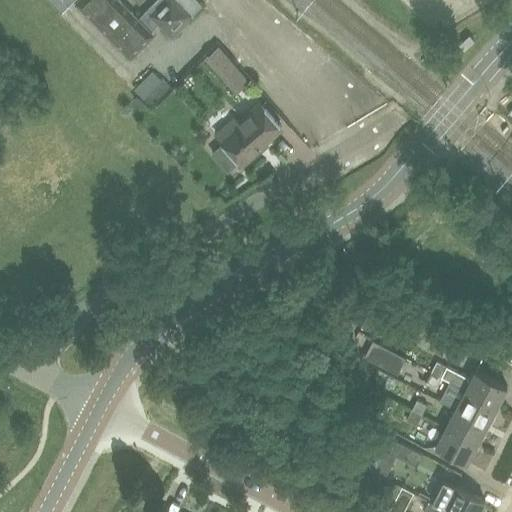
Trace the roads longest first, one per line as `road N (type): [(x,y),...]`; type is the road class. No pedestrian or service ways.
road 1 (secondary): [(100,408),(149,340),(391,180),(511,42)]
road 2 (residential): [(294,511),(100,408)]
